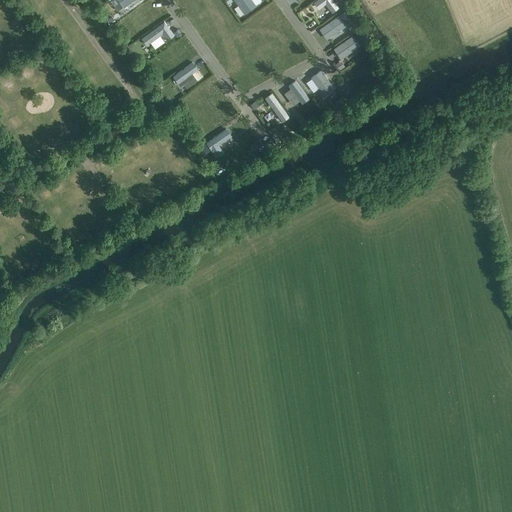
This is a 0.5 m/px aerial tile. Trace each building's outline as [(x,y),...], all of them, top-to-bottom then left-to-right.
[(234,0),(244,13),(255,5),(261,0),(234,0)] [(315,0),(314,1),(319,8),(325,3),(331,12),(338,7),(332,0),(315,0)] [(18,25),(25,21),(19,12),(12,17),(18,25)] [(112,17),(107,20),(111,25),(115,22),(112,17)] [(327,38),(344,26),(338,17),(320,29),(327,38)] [(162,34),(167,40),(174,35),(164,22),(141,38),(146,45),(151,42),(155,48),(164,42),(160,35),(162,34)] [(341,58),(359,45),(352,36),(335,49),(341,58)] [(340,61),(335,64),(339,70),(344,66),(340,61)] [(191,87),(197,82),(193,75),(199,71),(192,62),(173,77),(179,85),(186,80),(191,87)] [(312,78),(306,83),(313,92),(318,88),(324,96),(334,88),(322,71),(312,78)] [(291,89),(285,94),(290,100),(296,95),(300,101),(301,103),(308,98),(295,81),(288,86),(291,89)] [(289,117),(272,94),(265,98),(283,122),(289,117)] [(339,108),(344,105),(340,99),(335,102),(339,108)] [(303,118),(299,121),(302,126),(307,123),(303,118)] [(226,129),(206,143),(216,157),(223,152),(218,145),(231,136),(226,129)] [(204,143),(197,148),(202,155),(209,150),(204,143)] [(37,157),(46,151),(43,147),(38,150),(36,147),(32,150),(37,157)]
